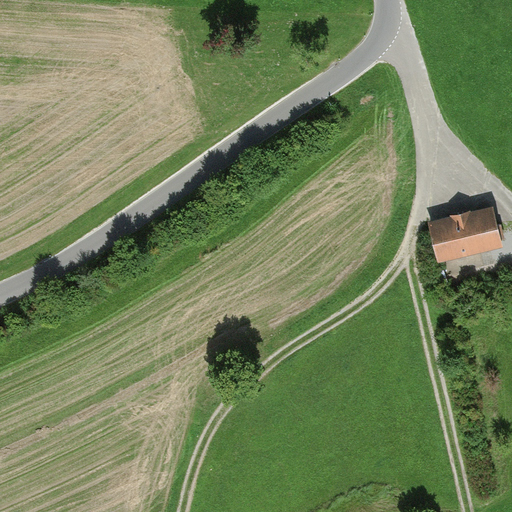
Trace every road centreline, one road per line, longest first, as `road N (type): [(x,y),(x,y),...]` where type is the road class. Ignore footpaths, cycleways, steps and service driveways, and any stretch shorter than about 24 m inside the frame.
road 1 (track): [(184,511),(221,408),(376,292),(410,253),(428,179),(426,120),(390,30)]
road 2 (unclassified): [(0,296),(164,200),(344,74),(390,30),(388,0)]
road 3 (track): [(465,511),(410,253)]
road 4 (track): [(511,205),(426,120)]
